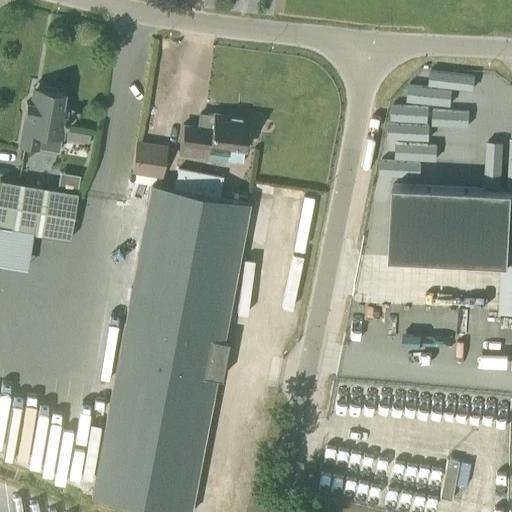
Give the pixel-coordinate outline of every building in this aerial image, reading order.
[(40,132),(62,136),(64,124),(67,125),(67,121),(72,121),(74,118),(75,113),(73,110),(69,108),(61,106),(64,91),(58,90),(59,87),(45,85),(44,88),(34,86),(31,102),(26,102),(24,113),(25,113),(20,146),(37,149),(40,132)] [(213,115),(200,113),(198,126),(184,124),(179,153),(209,157),(223,159),(243,162),(245,144),(249,145),(251,132),(247,131),(249,118),(213,113),(213,115)] [(162,174),(167,144),(137,140),(132,169),(162,174)] [(0,227),(70,239),(78,192),(0,178),(0,227)] [(511,189),(393,183),(390,256),(509,262),(511,262),(511,189)] [(175,511),(190,511),(216,377),(221,378),(228,341),(223,340),(236,272),(248,201),(150,184),(90,496),(175,511)] [(455,496),(462,460),(451,458),(444,493),(455,496)]
